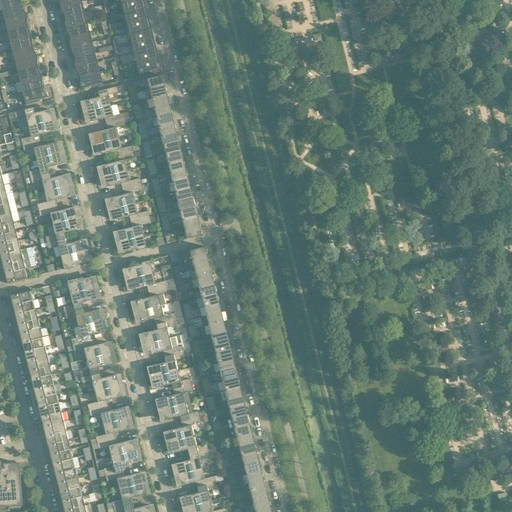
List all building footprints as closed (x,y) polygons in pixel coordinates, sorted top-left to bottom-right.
[(0,0),(0,2),(2,11),(23,6),(21,0),(0,0)] [(142,8),(139,0),(131,0),(121,3),(124,13),(142,8)] [(82,2),(60,7),(61,11),(61,12),(62,11),(63,17),(84,12),(82,2)] [(23,6),(2,11),(5,21),(26,16),(25,12),(26,12),(25,11),(25,12),(23,6)] [(143,11),(142,8),(124,13),(126,23),(148,17),(146,10),(143,11)] [(84,12),(63,17),(65,23),(64,23),(64,24),(65,24),(65,28),(87,22),(84,12)] [(26,16),(5,21),(7,31),(28,26),(27,20),(28,20),(27,20),(26,16)] [(148,17),(126,23),(129,33),(147,28),(146,25),(150,24),(148,17)] [(87,22),(65,28),(67,31),(66,32),(67,32),(68,37),(89,32),(87,22)] [(28,26),(7,31),(10,41),(32,36),(30,32),(31,32),(30,32),(28,26)] [(150,38),(147,28),(129,33),(131,43),(150,38)] [(89,32),(68,37),(70,43),(69,44),(70,44),(70,48),(92,42),(89,32)] [(32,36),(10,41),(12,52),(33,46),(32,40),(33,40),(32,40),(32,36)] [(152,49),(150,38),(131,43),(134,53),(152,49)] [(92,42),(70,48),(72,52),(71,52),(72,52),(74,58),(94,52),(92,42)] [(33,46),(12,52),(15,62),(37,56),(35,52),(36,52),(35,52),(33,46)] [(153,52),(152,49),(134,53),(137,63),(158,58),(156,51),(153,52)] [(94,52),(74,58),(75,63),(74,64),(75,64),(75,68),(97,63),(94,52)] [(37,56),(15,62),(17,72),(38,66),(37,61),(38,60),(37,60),(37,56)] [(158,58),(137,63),(140,77),(143,76),(143,74),(161,68),(158,58)] [(97,63),(75,68),(77,72),(76,72),(77,72),(79,78),(99,73),(97,63)] [(38,66),(17,72),(20,82),(42,76),(40,73),(41,72),(40,72),(38,66)] [(99,73),(79,78),(80,84),(79,84),(80,84),(80,88),(80,89),(88,87),(89,89),(103,86),(99,73)] [(162,75),(147,79),(149,89),(164,85),(162,75)] [(42,76),(20,82),(23,92),(43,87),(42,81),(43,81),(43,80),(42,80),(42,76)] [(164,85),(149,89),(151,98),(166,94),(164,85)] [(134,86),(128,87),(130,94),(136,92),(134,86)] [(43,87),(23,92),(26,105),(40,102),(39,99),(47,97),(47,96),(45,93),(46,93),(46,92),(45,92),(43,87)] [(84,101),(87,112),(111,105),(108,95),(118,93),(117,87),(98,91),(99,97),(84,101)] [(136,92),(130,94),(131,101),(138,99),(136,92)] [(166,94),(151,98),(154,107),(169,104),(166,94)] [(139,104),(132,105),(134,112),(140,111),(139,104)] [(169,104),(154,107),(156,117),(171,113),(169,104)] [(113,116),(111,105),(87,112),(89,123),(105,119),(106,124),(125,120),(123,113),(113,116)] [(52,120),(49,109),(34,113),(33,108),(14,112),(15,118),(25,116),(28,126),(52,120)] [(140,111),(134,112),(136,119),(142,118),(140,111)] [(171,113),(156,117),(158,126),(173,122),(171,113)] [(40,135),(55,131),(52,120),(28,126),(31,137),(20,139),(22,145),(41,140),(40,135)] [(119,138),(116,128),(126,125),(125,120),(106,124),(107,129),(92,133),(95,144),(119,138)] [(173,122),(158,126),(161,135),(176,132),(173,122)] [(143,123),(137,124),(139,131),(145,129),(143,123)] [(8,124),(1,126),(3,133),(9,131),(8,124)] [(145,129),(139,131),(140,138),(147,136),(145,129)] [(176,132),(161,135),(163,145),(178,141),(176,132)] [(119,138),(95,144),(98,155),(113,151),(114,157),(133,152),(132,146),(121,148),(119,138)] [(60,153),(58,142),(42,146),(41,140),(22,145),(23,151),(34,149),(36,159),(60,153)] [(148,141),(142,143),(143,150),(150,148),(148,141)] [(178,141),(163,145),(165,154),(180,150),(178,141)] [(12,143),(6,144),(8,151),(14,150),(12,143)] [(150,148),(143,150),(145,156),(151,155),(150,148)] [(180,150),(165,154),(168,163),(183,160),(180,150)] [(100,166),(103,177),(127,171),(124,160),(135,158),(133,152),(114,157),(115,162),(100,166)] [(48,168),(63,164),(60,153),(36,159),(39,169),(29,172),(29,173),(30,178),(49,173),(48,168)] [(9,156),(11,163),(17,162),(15,155),(9,156)] [(153,160),(146,161),(148,168),(154,167),(153,160)] [(183,160),(168,163),(170,173),(185,169),(183,160)] [(17,162),(11,163),(12,170),(19,168),(17,162)] [(154,167),(148,168),(150,175),(156,174),(154,167)] [(185,169),(170,173),(172,182),(187,178),(185,169)] [(127,171),(103,177),(106,188),(121,184),(122,189),(141,185),(140,178),(130,181),(127,171)] [(14,175),(15,182),(22,180),(20,173),(14,175)] [(68,185),(66,174),(51,178),(49,173),(30,178),(32,184),(42,181),(44,191),(68,185)] [(157,178),(151,180),(153,187),(159,185),(157,178)] [(187,178),(172,182),(175,191),(190,188),(187,178)] [(22,180),(15,182),(17,189),(23,187),(22,180)] [(68,185),(44,191),(47,202),(37,204),(38,210),(57,206),(56,200),(71,196),(68,185)] [(108,198),(111,209),(135,203),(133,193),(143,190),(141,185),(122,189),(124,195),(108,198)] [(159,185),(153,187),(154,194),(161,192),(159,185)] [(190,188),(175,191),(177,201),(192,197),(190,188)] [(18,194),(20,200),(26,199),(25,192),(18,194)] [(6,194),(0,195),(0,205),(9,203),(6,194)] [(162,197),(156,199),(157,205),(164,204),(162,197)] [(192,197),(177,201),(179,210),(195,206),(192,197)] [(26,199),(20,200),(22,207),(28,206),(26,199)] [(9,203),(0,205),(0,215),(11,213),(9,203)] [(135,203),(111,209),(114,220),(129,217),(130,222),(149,217),(148,211),(138,214),(135,203)] [(164,204),(157,205),(159,212),(165,211),(164,204)] [(59,211),(57,206),(38,210),(40,216),(50,214),(53,224),(77,218),(74,207),(59,211)] [(195,206),(179,210),(182,219),(197,216),(195,206)] [(23,212),(25,219),(31,217),(29,211),(23,212)] [(11,213),(0,215),(0,225),(13,222),(11,213)] [(167,216),(160,217),(162,224),(168,223),(167,216)] [(197,216),(182,219),(184,229),(199,225),(197,216)] [(31,217),(25,219),(27,226),(33,224),(31,217)] [(117,231),(119,242),(143,236),(141,226),(151,223),(149,217),(130,222),(132,227),(117,231)] [(77,218),(53,224),(55,234),(45,237),(47,243),(66,238),(64,233),(79,229),(77,218)] [(13,222),(0,225),(0,235),(16,231),(13,222)] [(199,225),(184,229),(186,238),(202,235),(199,225)] [(28,231),(30,238),(36,236),(34,229),(28,231)] [(16,231),(0,235),(0,245),(18,241),(16,231)] [(171,235),(165,236),(167,243),(173,241),(171,235)] [(143,236),(119,242),(122,253),(137,249),(138,251),(146,249),(143,236)] [(158,245),(164,244),(162,237),(156,238),(158,245)] [(67,243),(66,238),(47,243),(48,249),(58,246),(61,257),(85,251),(82,240),(67,243)] [(0,255),(20,250),(18,241),(0,245),(0,255)] [(205,247),(189,250),(192,260),(207,256),(205,247)] [(25,249),(20,250),(0,255),(0,256),(2,265),(28,258),(25,249)] [(85,251),(61,257),(64,269),(73,267),(72,265),(88,262),(85,251)] [(176,254),(170,255),(172,262),(178,261),(176,254)] [(207,256),(192,260),(194,269),(209,265),(207,256)] [(30,267),(28,258),(2,265),(4,274),(25,269),(30,267)] [(126,268),(129,279),(153,273),(150,260),(141,263),(141,264),(126,268)] [(53,264),(46,266),(48,273),(54,271),(53,264)] [(209,265),(194,269),(196,279),(212,275),(209,265)] [(179,266),(173,267),(175,274),(181,273),(179,266)] [(27,278),(25,269),(4,274),(7,284),(27,278)] [(153,273),(129,279),(131,290),(147,286),(148,292),(167,287),(165,281),(155,283),(153,273)] [(181,273),(175,274),(176,281),(183,280),(181,273)] [(212,275),(196,279),(199,288),(214,284),(212,275)] [(76,281),(76,279),(67,281),(70,294),(94,288),(91,277),(76,281)] [(184,284),(178,286),(179,293),(186,291),(184,284)] [(214,284),(199,288),(201,297),(216,293),(214,284)] [(134,301),(137,312),(161,306),(158,295),(168,293),(167,287),(148,292),(149,297),(134,301)] [(94,288),(70,294),(73,304),(63,307),(64,313),(83,308),(82,302),(97,299),(94,288)] [(30,290),(10,295),(12,305),(33,300),(30,290)] [(186,291),(179,293),(181,300),(187,298),(186,291)] [(216,293),(201,297),(204,307),(219,303),(216,293)] [(45,299),(47,306),(53,305),(51,298),(45,299)] [(33,300),(12,305),(15,315),(35,309),(33,300)] [(189,303),(182,305),(184,311),(190,310),(189,303)] [(219,303),(204,307),(206,316),(221,312),(219,303)] [(53,305),(47,306),(48,313),(55,311),(53,305)] [(163,316),(161,306),(137,312),(140,323),(155,319),(156,324),(175,319),(174,315),(174,313),(163,316)] [(84,313),(83,308),(64,313),(66,319),(76,316),(78,326),(102,320),(100,309),(84,313)] [(35,309),(15,315),(17,324),(38,319),(35,309)] [(190,310),(184,311),(186,318),(192,317),(190,310)] [(221,312),(206,316),(208,325),(223,321),(221,312)] [(50,318),(51,325),(58,323),(56,316),(50,318)] [(38,319),(17,324),(19,333),(40,328),(38,319)] [(169,338),(167,328),(177,325),(176,323),(175,319),(156,324),(157,329),(142,333),(145,344),(169,338)] [(90,335),(105,331),(102,320),(78,326),(81,337),(71,339),(72,345),(91,340),(90,335)] [(223,321),(208,325),(211,335),(226,331),(223,321)] [(193,322),(187,323),(189,330),(195,328),(193,322)] [(58,323),(51,325),(53,332),(59,330),(58,323)] [(40,328),(19,333),(22,343),(42,337),(40,328)] [(195,328),(189,330),(190,337),(197,335),(195,328)] [(226,331),(211,335),(213,344),(228,340),(226,331)] [(54,337),(56,343),(62,342),(61,335),(54,337)] [(42,337),(22,343),(24,352),(45,347),(42,337)] [(169,338),(145,344),(148,355),(163,351),(164,357),(183,352),(182,346),(172,349),(169,338)] [(111,353),(108,342),(93,346),(91,340),(72,345),(74,350),(74,351),(84,349),(87,359),(111,353)] [(198,340),(192,342),(193,349),(200,347),(198,340)] [(228,340),(213,344),(215,353),(230,349),(228,340)] [(62,342),(56,343),(58,350),(64,349),(62,342)] [(45,347),(24,352),(26,361),(47,356),(45,347)] [(200,347),(193,349),(195,356),(201,354),(200,347)] [(230,349),(215,353),(218,363),(233,359),(230,349)] [(150,366),(153,377),(177,371),(175,361),(185,358),(183,352),(164,357),(166,362),(150,366)] [(98,368),(113,364),(111,353),(87,359),(89,369),(79,372),(80,378),(99,373),(98,368)] [(59,355),(61,362),(67,360),(65,354),(59,355)] [(47,356),(26,361),(29,370),(49,365),(47,356)] [(203,359),(196,361),(198,368),(204,366),(203,359)] [(233,359),(218,363),(220,372),(235,368),(233,359)] [(67,360),(61,362),(62,369),(69,367),(67,360)] [(49,365),(29,370),(31,380),(52,375),(49,365)] [(204,366),(198,368),(200,374),(206,373),(204,366)] [(195,367),(189,369),(191,378),(190,379),(192,385),(199,383),(195,367)] [(235,368),(220,372),(222,381),(238,377),(235,368)] [(177,371),(153,377),(156,388),(171,384),(173,389),(192,385),(190,379),(180,381),(177,371)] [(64,374),(65,381),(72,379),(70,372),(64,374)] [(119,386),(116,375),(101,378),(99,373),(80,378),(82,382),(82,384),(92,381),(95,392),(119,386)] [(52,375),(31,380),(33,389),(54,384),(52,375)] [(238,377),(222,381),(225,391),(240,387),(238,377)] [(207,378),(201,379),(203,386),(209,385),(207,378)] [(72,379),(65,381),(67,388),(73,386),(72,379)] [(54,384),(33,389),(36,398),(56,393),(54,384)] [(159,398),(161,410),(185,404),(183,393),(193,391),(192,385),(173,389),(174,395),(159,398)] [(209,385),(203,386),(205,393),(211,391),(209,385)] [(106,400),(121,396),(119,386),(95,392),(97,402),(87,404),(87,406),(89,410),(108,406),(106,400)] [(240,387),(225,391),(227,400),(242,396),(240,387)] [(68,393),(70,400),(76,398),(75,391),(68,393)] [(56,393),(36,398),(38,408),(59,403),(56,393)] [(212,396),(206,398),(207,405),(214,403),(212,396)] [(242,396),(227,400),(229,409),(245,405),(242,396)] [(76,398),(70,400),(72,406),(78,405),(76,398)] [(59,403),(38,408),(40,417),(61,412),(59,403)] [(214,403),(207,405),(209,412),(215,410),(214,403)] [(188,414),(185,404),(161,410),(164,420),(179,417),(181,422),(200,417),(199,413),(198,411),(188,414)] [(245,405),(229,409),(232,419),(247,415),(245,405)] [(127,418),(124,407),(109,411),(108,406),(89,410),(89,413),(90,417),(100,414),(103,424),(127,418)] [(73,411),(75,418),(81,417),(79,410),(73,411)] [(61,412),(40,417),(43,427),(63,421),(61,412)] [(217,415),(210,417),(212,423),(218,422),(217,415)] [(249,424),(247,415),(232,419),(223,421),(225,430),(234,428),(249,424)] [(81,417),(75,418),(77,425),(83,423),(81,417)] [(167,431),(170,442),(194,436),(191,426),(201,423),(200,417),(181,422),(182,427),(167,431)] [(114,433),(130,429),(127,418),(103,424),(105,435),(95,437),(96,439),(97,443),(116,438),(114,433)] [(63,421),(43,427),(45,436),(66,431),(63,421)] [(218,422),(212,423),(214,430),(220,429),(218,422)] [(252,433),(249,424),(234,428),(236,437),(252,433)] [(78,430),(80,437),(86,435),(84,429),(78,430)] [(66,431),(45,436),(47,445),(68,440),(66,431)] [(254,443),(252,433),(236,437),(239,447),(254,443)] [(221,434),(215,435),(217,442),(223,440),(221,434)] [(86,435),(80,437),(81,444),(88,442),(86,435)] [(194,436),(170,442),(172,453),(188,449),(189,455),(208,450),(206,444),(196,446),(194,436)] [(135,451),(132,440),(117,443),(116,438),(97,443),(98,449),(108,447),(111,457),(135,451)] [(68,440),(47,445),(50,455),(70,449),(68,440)] [(223,440),(217,442),(219,449),(225,447),(223,440)] [(254,443),(239,447),(241,456),(256,452),(254,443)] [(82,449),(84,456),(90,454),(89,447),(82,449)] [(70,449),(50,455),(52,464),(73,459),(70,449)] [(202,469),(199,458),(209,456),(209,455),(208,450),(189,455),(190,460),(175,464),(178,475),(202,469)] [(135,451),(111,457),(114,467),(103,470),(105,476),(124,471),(123,465),(138,462),(135,451)] [(226,452),(220,454),(222,461),(228,459),(226,452)] [(256,452),(241,456),(243,465),(259,461),(256,452)] [(90,454),(84,456),(86,462),(92,461),(90,454)] [(73,459),(52,464),(54,473),(75,468),(73,459)] [(228,459),(222,461),(223,468),(230,466),(228,459)] [(0,508),(9,509),(9,505),(20,504),(20,505),(21,504),(18,463),(5,464),(5,469),(1,470),(1,463),(0,462),(0,461),(0,508)] [(259,461),(243,465),(246,475),(261,471),(259,461)] [(87,467),(89,474),(95,472),(93,466),(87,467)] [(75,468),(54,473),(57,482),(77,477),(75,468)] [(202,469),(178,475),(181,486),(196,482),(197,487),(216,483),(215,476),(204,479),(202,469)] [(125,476),(124,471),(105,476),(106,482),(117,479),(119,490),(143,483),(140,472),(125,476)] [(231,471),(225,473),(226,479),(233,478),(231,471)] [(261,471),(246,475),(248,484),(263,480),(261,471)] [(95,472),(89,474),(91,481),(97,479),(95,472)] [(77,477),(57,482),(59,492),(80,487),(77,477)] [(233,478),(226,479),(228,486),(234,485),(233,478)] [(263,480),(248,484),(250,493),(266,489),(263,480)] [(131,498),(146,494),(143,483),(119,490),(122,500),(112,502),(113,508),(132,503),(131,498)] [(183,496),(186,507),(210,501),(207,491),(218,489),(216,483),(197,487),(198,492),(183,496)] [(92,486),(94,493),(100,491),(98,484),(92,486)] [(80,487),(59,492),(62,501),(82,496),(80,487)] [(266,489),(250,493),(253,503),(268,499),(266,489)] [(236,490),(229,491),(231,498),(237,497),(236,490)] [(100,491),(94,493),(95,500),(102,498),(100,491)] [(82,496),(62,501),(64,511),(84,505),(82,496)] [(237,497),(231,498),(233,505),(239,503),(237,497)] [(268,499),(253,503),(255,511),(270,508),(268,499)] [(210,501),(186,507),(187,511),(223,511),(223,509),(213,511),(210,501)] [(97,505),(98,511),(105,510),(103,503),(97,505)] [(150,511),(149,505),(133,509),(132,503),(113,508),(114,511),(123,511),(125,511),(124,511),(150,511)]
